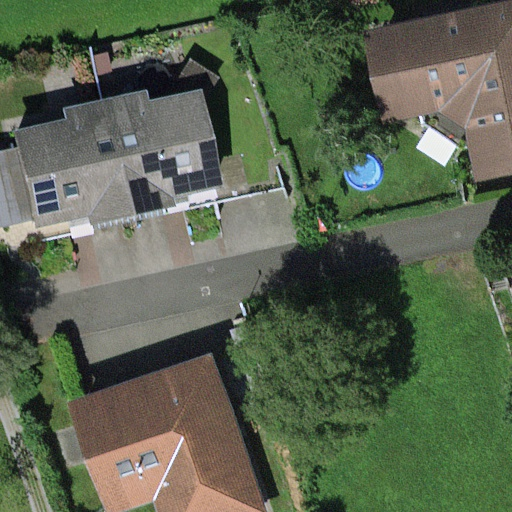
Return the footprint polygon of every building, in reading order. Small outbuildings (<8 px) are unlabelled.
[(511,10),(383,36),(400,111),(423,105),(427,124),(464,149),(483,144),(488,164),(511,158),(511,10)] [(138,100),(102,108),(125,217),(161,208),(159,197),(175,194),(212,187),(194,99),(141,112),(138,100)] [(31,220),(33,225),(81,215),(85,214),(88,224),(125,217),(102,108),(63,117),(66,127),(14,138),(18,152),(31,220)] [(0,226),(31,220),(18,152),(0,156),(0,226)] [(211,365),(83,407),(116,504),(163,488),(169,511),(249,511),(259,509),(211,365)]
